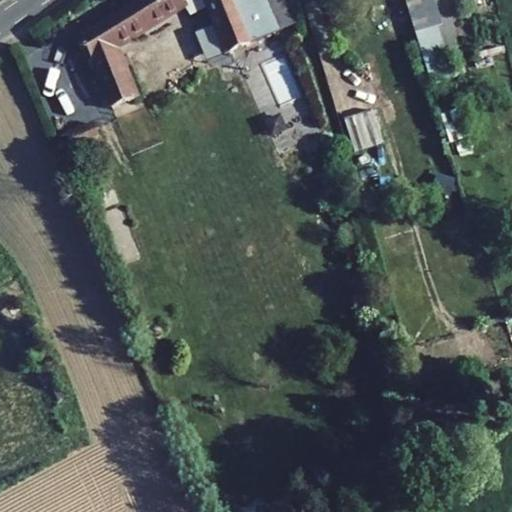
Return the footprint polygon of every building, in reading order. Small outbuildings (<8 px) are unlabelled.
[(86,0),(63,15),(86,84),(114,75),(97,24),(135,0),(192,0),(205,33),(252,15),(247,1),(246,0),(86,0)] [(386,0),(389,9),(405,3),(403,0),(386,0)] [(353,95),(323,105),(334,141),(365,131),(353,95)] [(277,154),(321,136),(307,103),(263,121),(277,154)] [(455,154),(472,149),(461,108),(443,113),(455,154)]
